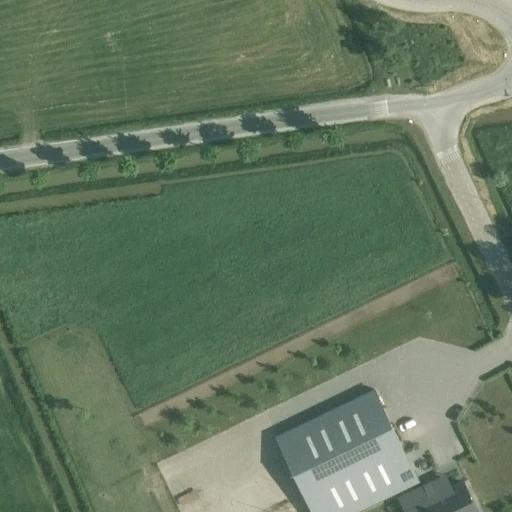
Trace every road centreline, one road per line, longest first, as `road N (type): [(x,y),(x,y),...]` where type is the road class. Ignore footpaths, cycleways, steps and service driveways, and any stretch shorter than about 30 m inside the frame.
road 1 (tertiary): [(0,160),(383,104),(439,109)]
road 2 (tertiary): [(511,292),(444,150),(439,109)]
